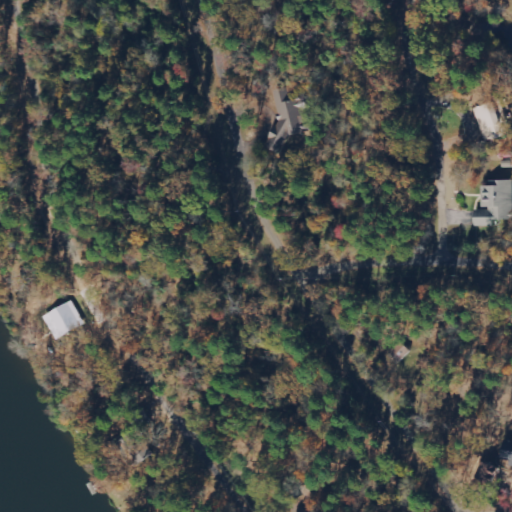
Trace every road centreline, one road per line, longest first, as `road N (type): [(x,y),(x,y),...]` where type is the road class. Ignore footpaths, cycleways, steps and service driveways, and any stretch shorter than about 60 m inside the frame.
road 1 (residential): [(198,0),(302,282),(445,464),(470,511)]
road 2 (residential): [(14,0),(49,141),(186,394),(253,494),(253,511)]
road 3 (residential): [(416,0),(453,238)]
road 4 (residential): [(453,238),(302,282)]
